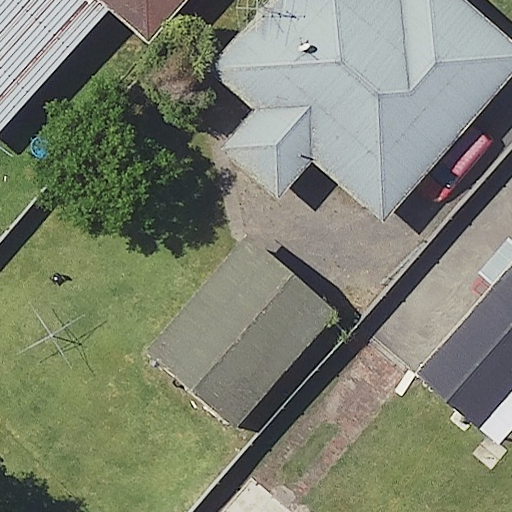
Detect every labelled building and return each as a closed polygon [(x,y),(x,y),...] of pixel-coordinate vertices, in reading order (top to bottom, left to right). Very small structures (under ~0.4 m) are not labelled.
[(0,0),(0,142),(110,15),(92,0),(0,0)] [(102,0),(160,49),(203,0),(102,0)] [(385,229),(511,82),(511,41),(463,0),(404,0),(403,0),(276,0),(209,78),(253,115),(221,152),(285,206),(316,169),(385,229)] [(340,317),(253,242),(152,359),(239,434),(340,317)] [(511,287),(434,378),(499,434),(511,419),(511,287)] [(339,511),(265,451),(215,511),(339,511)]
